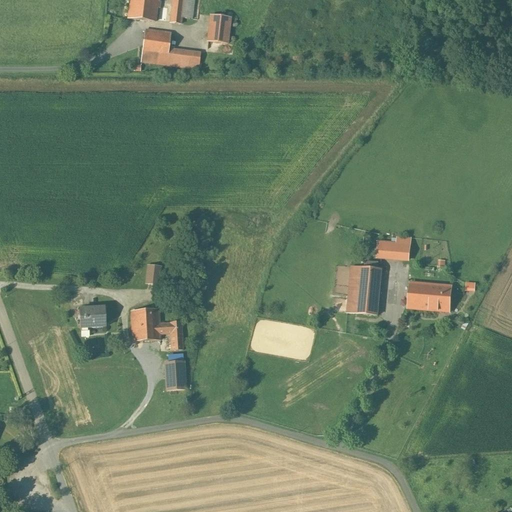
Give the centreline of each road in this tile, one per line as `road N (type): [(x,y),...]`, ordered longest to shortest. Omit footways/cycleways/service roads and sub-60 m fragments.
road 1 (unclassified): [(48,447),(230,416),(382,462),(400,473),(417,511)]
road 2 (unclassified): [(48,447),(0,309)]
